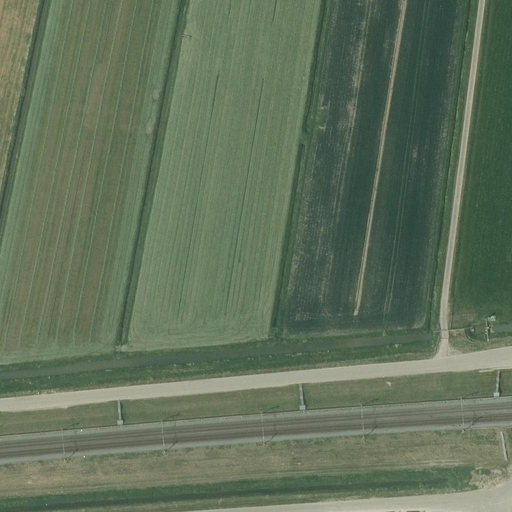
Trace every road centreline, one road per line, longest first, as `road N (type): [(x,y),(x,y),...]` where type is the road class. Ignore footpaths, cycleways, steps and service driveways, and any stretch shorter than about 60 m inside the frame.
road 1 (track): [(511,462),(0,495)]
road 2 (unclassified): [(444,333),(482,0)]
